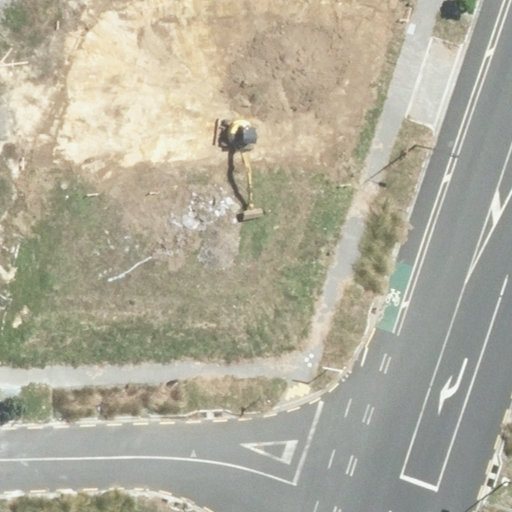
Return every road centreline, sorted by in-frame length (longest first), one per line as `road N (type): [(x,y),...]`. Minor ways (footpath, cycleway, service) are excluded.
road 1 (residential): [(0,460),(197,458),(387,511)]
road 2 (residential): [(511,206),(413,511)]
